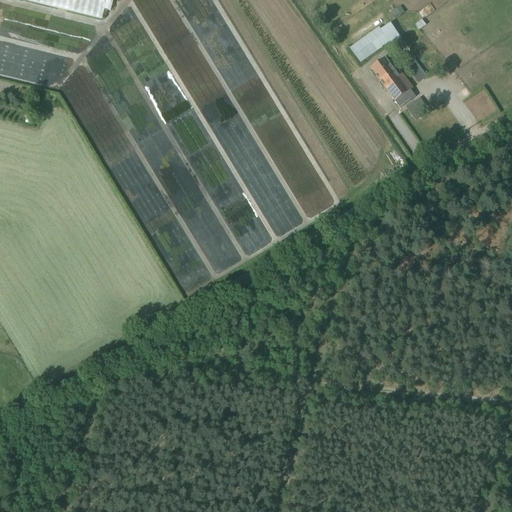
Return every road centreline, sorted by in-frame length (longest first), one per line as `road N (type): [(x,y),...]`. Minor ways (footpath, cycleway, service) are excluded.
road 1 (unclassified): [(508,125),(0,424)]
road 2 (track): [(511,405),(107,360)]
road 3 (track): [(274,511),(365,223)]
